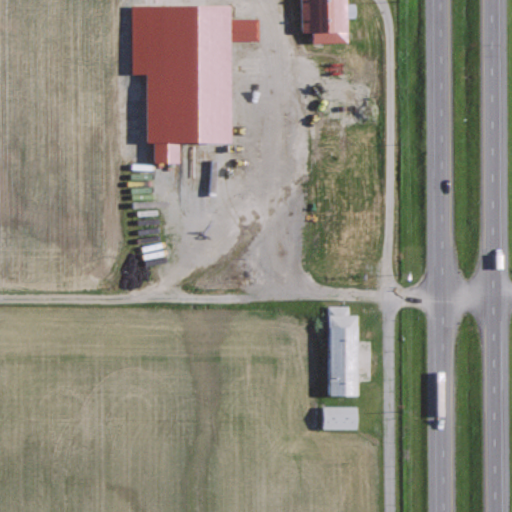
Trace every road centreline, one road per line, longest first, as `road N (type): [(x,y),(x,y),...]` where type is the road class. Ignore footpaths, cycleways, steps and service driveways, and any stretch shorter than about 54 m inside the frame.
road 1 (trunk): [(494,511),(490,0)]
road 2 (trunk): [(445,0),(447,511)]
